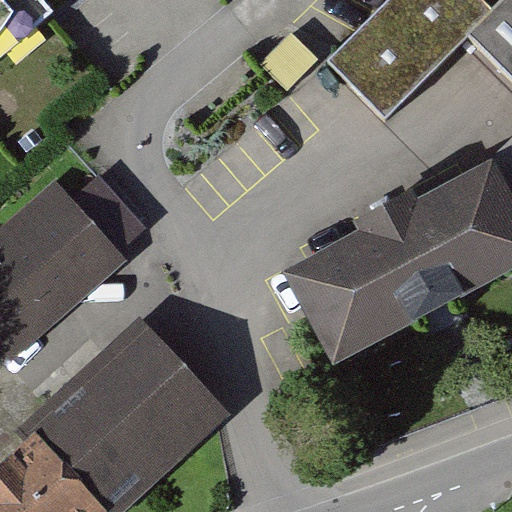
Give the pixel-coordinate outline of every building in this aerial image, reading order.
[(0,0),(0,75),(71,16),(58,0),(0,0)] [(511,0),(400,0),(331,65),(389,125),(471,38),(511,83),(511,0)] [(511,149),(499,163),(291,273),(338,369),(511,282),(511,149)] [(65,195),(0,249),(0,348),(13,365),(127,268),(65,195)] [(45,432),(0,472),(0,511),(124,511),(224,422),(138,327),(35,420),(45,432)]
